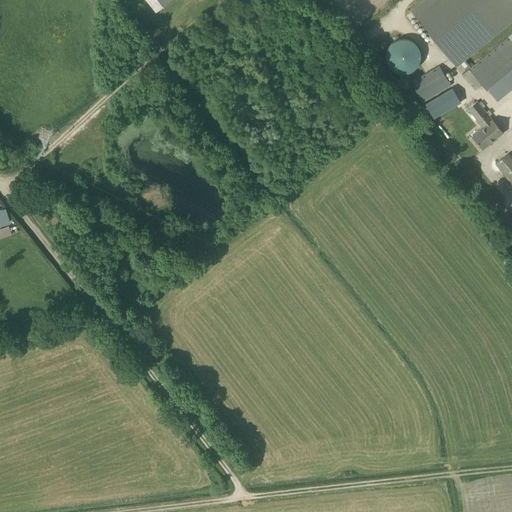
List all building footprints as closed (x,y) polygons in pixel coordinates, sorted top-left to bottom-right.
[(146,0),(150,4),(156,12),(170,0),(146,0)] [(511,0),(423,0),(410,11),(455,67),(511,20),(511,0)] [(511,33),(469,69),(482,85),(486,90),(511,68),(511,33)] [(403,39),(401,39),(399,39),(398,39),(396,40),(395,41),(393,42),(392,42),(391,44),(390,45),(389,46),(388,47),(387,49),(387,50),(386,52),(386,54),(386,55),(386,57),(386,59),(386,60),(387,62),(387,63),(388,65),(389,66),(390,67),(391,69),(392,70),(394,71),(395,71),(396,72),(398,73),(400,73),(401,73),(403,73),(404,73),(406,73),(408,73),(409,72),(411,72),(412,71),(413,70),(415,69),(416,68),(417,67),(418,65),(419,64),(419,62),(420,61),(420,59),(420,58),(420,56),(420,54),(420,53),(420,51),(419,50),(419,48),(418,47),(417,45),(416,44),(415,43),(413,42),(412,41),(410,40),(409,40),(407,39),(406,39),(404,39),(403,39)] [(439,66),(411,82),(422,102),(451,85),(439,66)] [(435,98),(440,109),(462,98),(456,87),(435,98)] [(482,149),(502,133),(477,100),(467,108),(483,127),(472,136),(482,149)] [(511,158),(508,153),(495,163),(511,184),(511,158)] [(72,183),(63,182),(62,193),(71,193),(72,183)]
